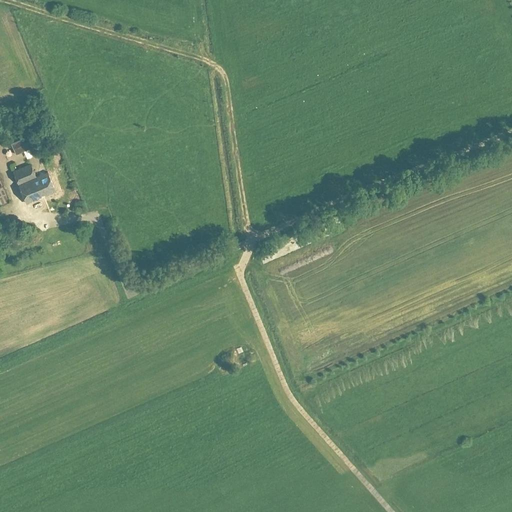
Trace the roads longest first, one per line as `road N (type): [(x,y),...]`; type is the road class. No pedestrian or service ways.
road 1 (track): [(391,511),(290,397),(240,271),(248,241)]
road 2 (track): [(10,0),(204,60)]
road 3 (track): [(204,60),(226,83),(248,241)]
